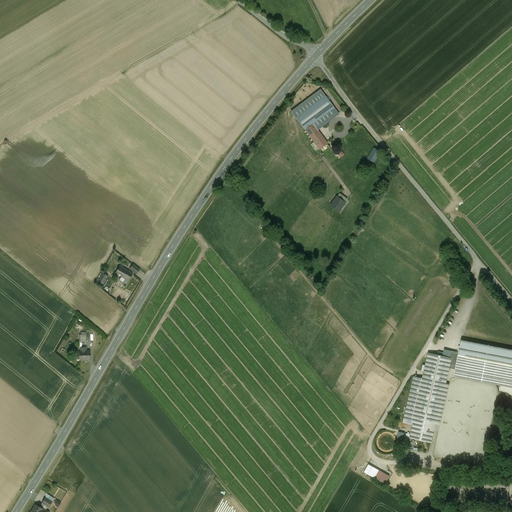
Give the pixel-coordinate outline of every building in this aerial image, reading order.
[(320,90),(291,112),(305,130),(319,149),(320,149),(327,143),(317,130),(338,114),(320,90)] [(374,148),(367,159),(374,163),(381,152),(374,148)] [(347,203),(337,196),(330,206),(336,211),(339,213),(347,203)] [(140,269),(134,264),(129,270),(136,274),(140,269)] [(120,266),(115,273),(117,274),(118,274),(122,276),(119,280),(126,284),(132,274),(125,269),(125,270),(120,266)] [(107,276),(103,273),(98,282),(102,285),(107,276)] [(511,350),(462,341),(460,353),(457,370),(455,376),(511,387),(511,350)] [(87,348),(80,348),(80,351),(80,360),(90,360),(89,351),(87,351),(87,348)] [(460,353),(444,349),(443,356),(452,358),(449,371),(450,371),(450,369),(457,370),(460,353)] [(443,356),(428,353),(422,378),(446,384),(449,371),(452,358),(443,356)] [(413,425),(410,438),(431,443),(436,424),(440,425),(449,384),(446,384),(422,378),(414,376),(403,423),(413,425)] [(379,471),(375,478),(386,483),(390,476),(379,471)] [(52,502),(46,498),(42,503),(44,505),(47,507),(48,507),(52,502)]
